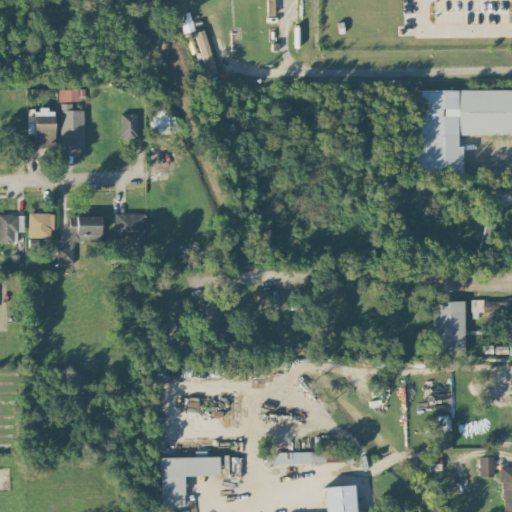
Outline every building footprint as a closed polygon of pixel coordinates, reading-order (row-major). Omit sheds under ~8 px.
[(214,72),(204,29),(195,31),(205,75),(214,72)] [(414,171),(461,171),(461,146),(457,146),(457,134),(511,133),(511,89),(415,89),(414,171)] [(83,109),(71,109),(71,103),(60,103),(59,146),(82,146),(83,109)] [(26,109),(27,135),(33,135),(33,147),(54,146),(53,108),(37,108),(37,109),(26,109)] [(148,108),(149,134),(168,133),(167,108),(148,108)] [(136,113),(120,113),(119,138),(135,139),(136,113)] [(498,205),(486,203),(481,244),(493,245),(498,205)] [(27,237),(52,237),(52,213),(28,212),(27,237)] [(144,214),(114,212),(113,238),(143,239),(144,214)] [(0,214),(0,241),(16,242),(16,232),(23,232),(23,214),(0,214)] [(68,215),(68,247),(57,247),(57,263),(72,263),(72,240),(99,241),(100,215),(68,215)] [(433,300),(432,354),(463,354),(463,301),(433,300)] [(511,300),(470,300),(470,312),(511,313),(511,300)] [(345,461),(345,450),(266,452),(266,463),(345,461)] [(159,457),(160,506),(184,505),(183,475),(218,475),(218,456),(159,457)] [(479,476),(493,476),(492,456),(479,456),(479,476)] [(511,465),(500,466),(501,511),(503,511),(511,511),(511,465)] [(354,511),(353,484),(323,486),(324,511),(354,511)]
